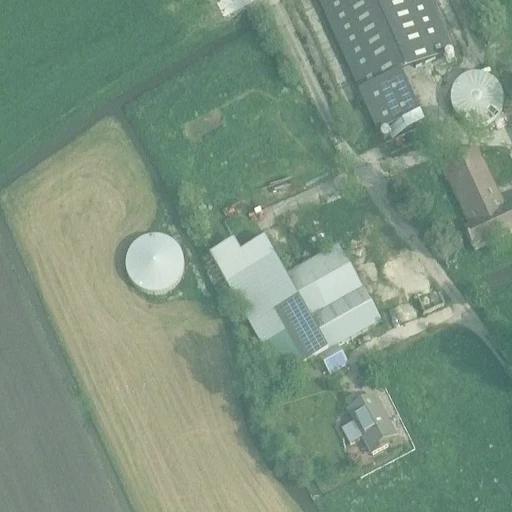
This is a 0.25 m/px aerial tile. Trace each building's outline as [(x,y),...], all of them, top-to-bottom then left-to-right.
[(401,77),(452,54),(427,0),(317,0),(378,137),(420,119),(401,77)] [(451,102),(451,106),(452,112),(454,116),(456,120),(459,123),(463,126),(467,128),(471,130),(475,130),(480,130),(484,129),(488,128),(492,126),(496,123),(499,119),(501,116),(503,111),(504,107),(504,103),(503,98),(502,94),(500,90),(497,86),(494,83),(490,81),(486,79),(482,77),(478,77),(473,77),(469,78),(465,80),(461,83),(458,86),(455,89),(453,93),(451,98),(451,102)] [(473,255),(511,236),(511,213),(508,216),(478,153),(442,170),(471,233),(464,236),(473,255)] [(182,261),(182,260),(182,255),(180,250),(178,246),(174,241),(170,238),(166,236),(157,234),(153,234),(147,236),(143,238),(138,241),(135,245),(132,250),(131,254),(130,259),(130,265),(132,270),(134,274),(137,278),(141,282),(146,284),(151,286),(156,286),(161,286),(166,285),(170,283),(174,279),(178,274),(180,271),(182,266),(182,261)] [(279,382),(320,361),(329,378),(346,368),(337,351),(380,326),(337,250),(285,278),(265,243),(237,259),(230,245),(208,257),(279,382)] [(386,447),(396,442),(374,402),(348,417),(354,428),(343,433),(351,449),(362,443),(370,457),(381,450),(382,452),(387,449),(386,447)]
